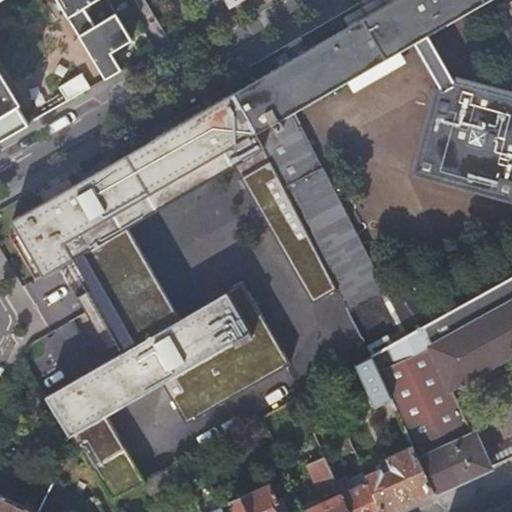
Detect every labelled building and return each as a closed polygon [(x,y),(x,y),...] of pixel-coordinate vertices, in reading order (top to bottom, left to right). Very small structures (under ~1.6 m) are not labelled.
[(0,0),(0,140),(29,124),(0,73),(0,0),(59,0),(106,80),(122,70),(111,53),(132,40),(116,13),(95,26),(84,8),(96,0),(0,0)] [(511,0),(392,0),(270,70),(245,85),(71,185),(41,202),(10,220),(16,229),(24,243),(18,247),(35,277),(72,255),(90,285),(60,303),(78,333),(63,342),(77,366),(92,357),(97,364),(86,371),(56,388),(47,394),(114,502),(136,489),(109,441),(97,419),(111,411),(217,350),(232,377),(219,384),(234,411),(302,373),(296,363),(291,354),(303,348),(293,331),(281,337),(275,327),(244,344),(218,297),(163,328),(159,320),(146,298),(139,286),(126,263),(119,251),(106,229),(102,221),(228,148),(256,132),(285,187),(316,247),(351,313),(388,293),(322,166),(301,126),(299,127),(291,112),(348,79),(399,50),(414,41),(442,91),(440,98),(450,101),(443,128),(433,125),(424,160),(432,162),(430,171),(473,182),(489,121),(511,126),(511,97),(455,81),(428,33),(485,0),(511,0)] [(225,0),(230,8),(244,0),(225,0)] [(75,34),(63,39),(80,74),(92,69),(75,34)] [(399,50),(348,79),(355,92),(406,62),(399,50)] [(245,85),(270,70),(266,63),(241,78),(245,85)] [(61,91),(68,102),(90,88),(84,77),(61,91)] [(450,101),(440,98),(433,125),(443,128),(450,101)] [(510,193),(511,184),(511,126),(489,121),(473,182),(510,193)] [(287,262),(316,247),(285,187),(256,132),(228,148),(287,262)] [(41,202),(71,185),(67,178),(37,195),(41,202)] [(115,224),(106,229),(119,251),(128,246),(115,224)] [(9,233),(18,247),(24,243),(16,229),(9,233)] [(135,258),(126,263),(139,286),(148,281),(135,258)] [(511,278),(372,357),(395,406),(404,428),(424,418),(438,450),(419,459),(434,493),(491,467),(476,433),(473,434),(451,387),(511,353),(511,278)] [(155,293),(146,298),(159,320),(168,315),(155,293)] [(291,354),(296,363),(307,356),(303,348),(291,354)] [(395,406),(372,357),(357,366),(372,399),(377,409),(386,404),(394,422),(391,424),(397,437),(406,432),(404,428),(395,406)] [(52,381),(56,388),(86,371),(82,363),(52,381)] [(345,393),(337,377),(323,384),(331,401),(345,393)] [(377,409),(372,399),(359,405),(364,414),(377,409)] [(97,419),(109,441),(124,433),(111,411),(97,419)] [(269,431),(263,418),(235,434),(241,446),(269,431)] [(116,511),(112,503),(75,442),(58,474),(46,496),(38,511),(116,511)] [(383,511),(392,511),(434,493),(419,459),(412,445),(388,457),(393,468),(385,473),(382,468),(366,476),(369,482),(383,511)] [(386,453),(361,464),(366,476),(382,468),(385,473),(393,468),(388,457),(386,453)] [(350,511),(342,494),(325,458),(309,466),(320,489),(331,493),(325,501),(305,511),(350,511)] [(184,480),(178,466),(145,484),(152,499),(184,480)] [(46,496),(58,474),(47,468),(35,490),(46,496)] [(303,477),(292,482),(300,499),(311,494),(303,477)] [(350,511),(383,511),(369,482),(342,494),(350,511)] [(265,486),(231,502),(235,511),(283,511),(278,500),(273,503),(265,486)] [(0,511),(34,511),(0,493),(0,511)]
